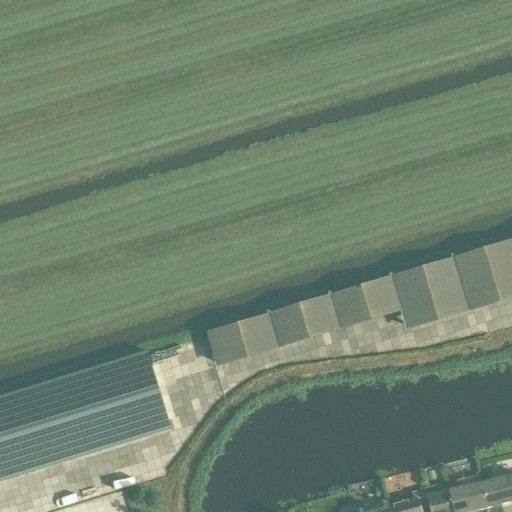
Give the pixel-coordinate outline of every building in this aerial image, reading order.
[(0,483),(170,432),(164,413),(156,385),(147,356),(0,400),(0,483)] [(511,476),(480,485),(486,509),(511,502),(511,476)] [(458,490),(448,493),(452,511),(474,511),(486,509),(480,485),(479,477),(457,482),(458,490)] [(439,487),(423,491),(425,498),(428,511),(452,511),(448,493),(441,494),(439,487)] [(413,500),(389,507),(390,511),(428,511),(425,498),(423,491),(411,494),(413,500)] [(355,511),(390,511),(389,507),(387,502),(356,511),(355,511)]
